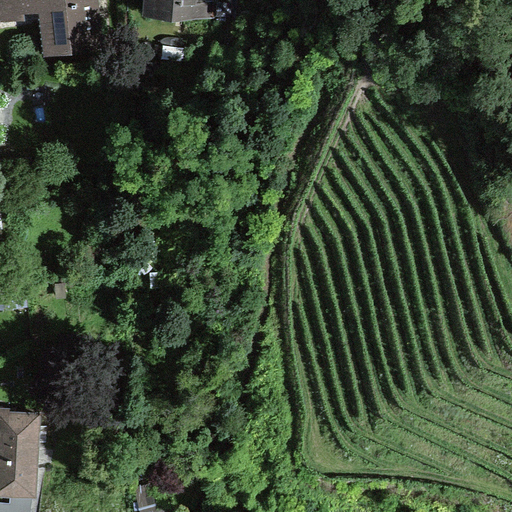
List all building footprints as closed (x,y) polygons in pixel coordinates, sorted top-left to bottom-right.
[(2,0),(2,2),(21,0),(22,8),(45,5),(50,48),(100,42),(94,0),(2,0)] [(154,0),(154,11),(192,14),(193,0),(198,0),(201,0),(154,0)] [(200,15),(201,0),(198,0),(193,0),(192,14),(200,15)] [(0,177),(28,175),(30,157),(0,160),(0,156),(0,177)] [(0,406),(0,425),(7,426),(7,412),(11,412),(11,407),(0,406)] [(11,412),(7,412),(7,426),(0,425),(0,489),(9,490),(34,491),(38,413),(11,412)]
